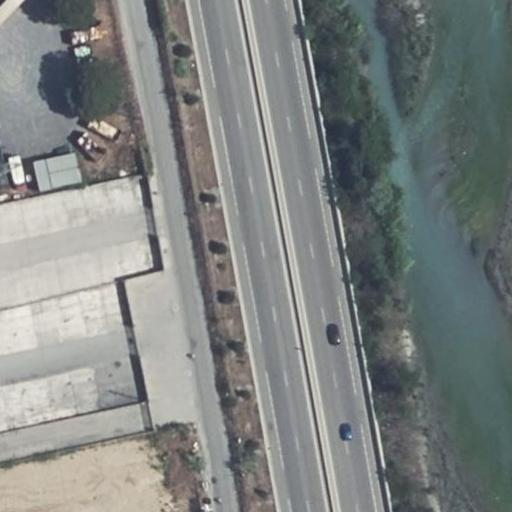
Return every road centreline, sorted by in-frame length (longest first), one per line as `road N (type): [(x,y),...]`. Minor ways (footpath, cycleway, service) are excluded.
road 1 (unclassified): [(133,0),(225,511)]
road 2 (trunk): [(357,511),(266,0)]
road 3 (trunk): [(215,0),(305,511)]
